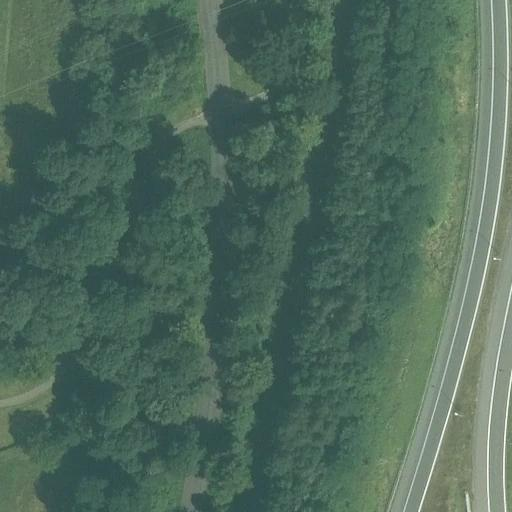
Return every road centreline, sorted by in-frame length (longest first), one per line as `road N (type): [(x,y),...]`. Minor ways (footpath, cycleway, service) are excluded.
road 1 (motorway): [(498,0),(490,204),(411,511)]
road 2 (unclassified): [(190,511),(221,300),(220,111),(209,0)]
road 3 (motorway): [(511,329),(498,421),(497,511)]
